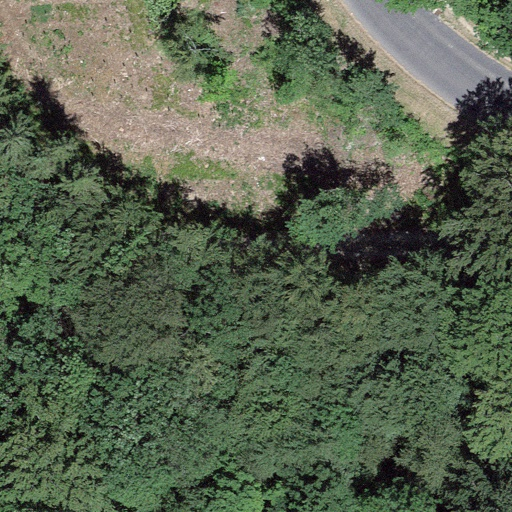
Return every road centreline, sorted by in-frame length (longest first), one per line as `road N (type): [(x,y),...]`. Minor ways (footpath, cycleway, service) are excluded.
road 1 (track): [(511,246),(238,248),(18,151),(0,135)]
road 2 (tertiary): [(511,106),(446,63),(380,0)]
